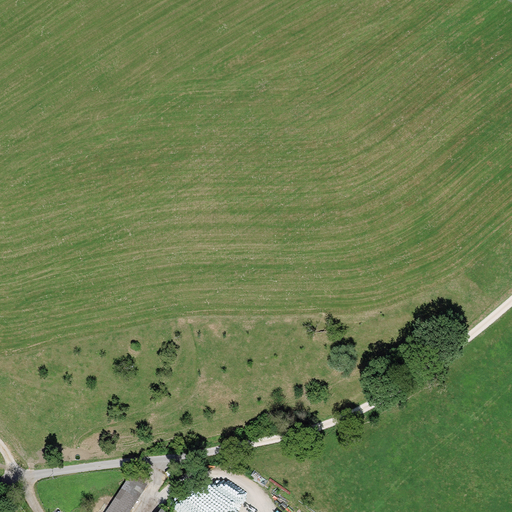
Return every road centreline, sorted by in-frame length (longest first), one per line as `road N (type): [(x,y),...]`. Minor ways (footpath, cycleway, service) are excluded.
road 1 (track): [(0,481),(304,435),(368,408),(511,298)]
road 2 (track): [(265,511),(223,485),(198,480),(148,500)]
